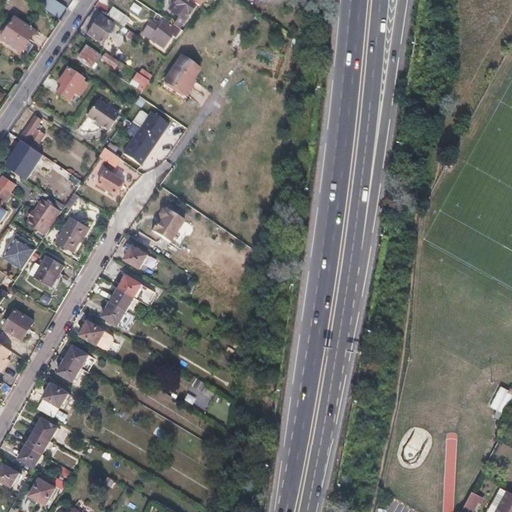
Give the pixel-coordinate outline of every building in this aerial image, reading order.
[(69,9),(56,0),(48,0),(43,9),(61,21),(69,9)] [(199,7),(187,0),(182,0),(173,14),(185,22),(192,11),(195,13),(199,7)] [(111,12),(107,16),(125,28),(131,19),(114,7),(111,12)] [(109,22),(99,16),(87,35),(96,41),(104,29),(109,22)] [(34,32),(13,18),(0,38),(0,39),(20,53),(34,32)] [(174,19),(171,24),(182,32),(187,25),(184,24),(183,26),(174,19)] [(114,26),(109,22),(104,29),(109,32),(114,26)] [(178,31),(163,22),(150,40),(163,49),(174,32),(177,34),(178,31)] [(127,30),(121,26),(117,32),(123,36),(127,30)] [(109,32),(104,29),(96,41),(101,44),(109,32)] [(99,55),(87,47),(78,59),(91,68),(99,55)] [(110,57),(106,54),(102,59),(107,62),(110,57)] [(199,70),(181,57),(164,82),(185,96),(191,87),(189,85),(199,70)] [(118,63),(110,58),(106,63),(115,68),(118,63)] [(84,79),(68,69),(58,82),(62,85),(57,92),(69,101),(74,93),(78,96),(86,83),(82,81),(84,79)] [(149,82),(140,76),(137,81),(145,87),(149,82)] [(119,115),(97,101),(86,117),(108,131),(119,115)] [(151,113),(123,154),(140,166),(154,146),(168,125),(151,113)] [(42,120),(35,116),(23,134),(30,138),(36,129),(40,124),(42,120)] [(40,131),(36,129),(30,138),(27,143),(35,149),(45,134),(40,131)] [(27,143),(24,142),(10,165),(31,178),(46,156),(35,149),(27,143)] [(104,149),(99,157),(116,168),(121,160),(104,149)] [(73,184),(79,187),(82,183),(61,169),(59,172),(48,189),(62,199),(73,184)] [(122,183),(106,173),(98,186),(113,196),(117,189),(122,183)] [(0,203),(2,204),(10,191),(0,184),(0,203)] [(28,218),(30,219),(27,225),(45,238),(61,214),(43,201),(34,214),(32,212),(28,218)] [(0,226),(2,228),(9,215),(0,209),(0,207),(2,204),(0,203),(0,226)] [(170,244),(185,223),(167,210),(163,211),(160,216),(160,220),(162,220),(159,225),(157,224),(152,232),(170,244)] [(89,228),(72,219),(57,245),(74,254),(82,241),(89,228)] [(36,252),(18,240),(4,260),(22,272),(36,252)] [(147,256),(132,248),(124,261),(139,269),(147,256)] [(66,268),(48,258),(34,280),(53,290),(59,280),(66,268)] [(141,285),(126,277),(119,290),(111,304),(103,318),(118,326),(126,313),(134,299),(141,285)] [(33,323),(16,312),(4,330),(22,341),(27,332),(33,323)] [(88,322),(80,336),(103,350),(107,349),(109,348),(111,347),(113,344),(113,341),(112,338),(110,336),(88,322)] [(7,360),(12,353),(0,345),(0,373),(1,374),(6,367),(10,362),(7,360)] [(74,348),(66,361),(58,374),(73,383),(81,370),(88,357),(74,348)] [(195,378),(186,398),(206,407),(213,392),(203,388),(205,383),(195,378)] [(69,395),(52,385),(44,399),(60,408),(69,395)] [(510,390),(501,385),(490,407),(496,410),(493,417),(499,419),(495,426),(503,430),(511,413),(511,388),(510,390)] [(60,408),(44,399),(37,410),(54,419),(60,408)] [(58,429),(43,421),(35,434),(27,447),(20,460),(34,469),(42,455),(50,442),(58,429)] [(19,475),(4,466),(0,472),(0,481),(11,489),(19,475)] [(133,486),(137,477),(124,472),(121,480),(133,486)] [(55,489),(40,480),(30,497),(45,506),(55,489)] [(472,511),(482,497),(471,489),(461,507),(469,511),(472,511)] [(511,511),(511,495),(502,489),(489,511),(511,511)]
